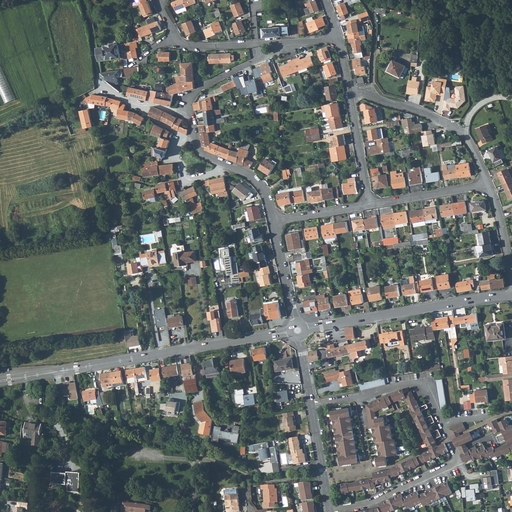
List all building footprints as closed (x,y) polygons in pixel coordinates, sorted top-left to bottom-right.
[(187,10),(186,7),(183,0),(179,0),(173,2),(176,10),(177,13),(178,13),(183,11),(187,10)] [(319,10),(315,0),(307,3),(309,7),(305,9),(307,15),(316,12),(319,10)] [(141,4),(142,6),(145,17),(153,14),(149,4),(148,2),(147,2),(145,3),(141,4)] [(244,14),(240,2),(231,5),(236,17),(244,14)] [(345,3),(337,6),(341,16),(343,15),(343,17),(345,16),(344,15),(349,13),(345,3)] [(369,13),(368,11),(360,14),(363,21),(371,18),(369,13)] [(155,22),(153,17),(146,19),(149,25),(151,33),(162,29),(160,24),(161,24),(160,21),(155,22)] [(325,25),(322,17),(313,20),(312,17),(307,19),(308,22),(307,23),(310,33),(319,29),(319,28),(325,25)] [(347,35),(348,38),(360,36),(356,19),(348,21),(350,31),(350,34),(347,35)] [(196,32),(191,20),(191,21),(183,24),(187,35),(196,32)] [(246,32),(241,20),(233,24),(237,35),(246,32)] [(213,27),(204,30),(207,38),(215,34),(215,33),(222,30),(219,22),(212,24),(213,27)] [(140,37),(151,33),(149,25),(137,29),(140,37)] [(276,36),(289,36),(289,27),(263,28),(263,37),(269,37),(276,37),(276,36)] [(360,36),(348,38),(349,41),(349,44),(352,43),(354,53),(363,52),(361,40),(366,39),(365,35),(360,36)] [(137,45),(137,42),(135,42),(127,44),(129,58),(137,57),(136,48),(135,45),(137,45)] [(99,61),(119,58),(121,58),(119,50),(119,45),(118,44),(105,46),(105,47),(97,48),(99,61)] [(326,48),(318,51),(322,63),(324,62),(330,60),(331,59),(326,48)] [(170,53),(159,52),(159,60),(170,61),(170,53)] [(231,53),(220,54),(220,62),(231,62),(231,60),(234,60),(234,55),(231,55),(231,53)] [(210,63),(220,62),(220,54),(209,54),(210,63)] [(300,58),(294,60),(298,71),(299,71),(307,68),(314,65),(310,57),(301,60),(300,58)] [(362,67),(360,58),(352,59),(354,68),(355,68),(357,75),(366,74),(364,66),(362,67)] [(283,77),(298,71),(294,60),(291,61),(292,64),(289,65),(280,68),(283,77)] [(399,77),(405,67),(393,61),(388,71),(399,77)] [(191,62),(181,63),(183,76),(185,82),(194,81),(191,62)] [(269,63),(261,66),(265,75),(262,76),(265,83),(273,80),(270,73),(272,72),(269,63)] [(337,74),(332,63),(323,66),(327,78),(337,74)] [(119,76),(120,77),(120,70),(101,73),(101,77),(113,86),(113,83),(119,84),(119,76)] [(232,78),(233,81),(236,87),(237,89),(240,89),(242,96),(249,94),(244,77),(243,74),(232,78)] [(258,94),(257,88),(254,78),(250,80),(249,75),(244,77),(249,94),(253,93),(254,96),(258,94)] [(178,83),(177,83),(180,92),(195,88),(194,85),(194,81),(185,82),(183,76),(176,76),(178,83)] [(408,83),(407,95),(418,96),(419,84),(416,83),(416,79),(412,79),(411,83),(408,83)] [(434,83),(432,84),(432,87),(433,89),(432,90),(432,89),(427,89),(427,93),(426,101),(428,101),(428,102),(429,104),(433,104),(434,103),(435,101),(437,102),(437,96),(438,94),(440,94),(440,96),(445,97),(446,80),(437,79),(437,83),(434,83)] [(222,87),(224,92),(236,87),(233,81),(222,87)] [(170,85),(172,94),(173,94),(180,92),(177,83),(170,85)] [(326,87),(328,100),(338,98),(335,85),(326,87)] [(445,102),(444,112),(451,113),(452,109),(459,109),(466,101),(463,86),(456,88),(455,89),(456,98),(455,100),(448,99),(448,102),(445,102)] [(148,92),(129,88),(128,93),(127,95),(136,97),(136,98),(141,99),(146,101),(148,92)] [(151,90),(148,101),(154,103),(157,92),(157,91),(151,90)] [(172,94),(164,93),(157,92),(154,103),(158,104),(159,103),(171,106),(174,95),(173,94),(172,94)] [(88,103),(111,107),(113,99),(108,98),(108,97),(93,94),(87,97),(88,103)] [(214,101),(214,96),(207,99),(194,104),(195,110),(204,109),(204,111),(213,110),(212,107),(212,102),(214,101)] [(118,118),(129,119),(130,111),(124,110),(126,105),(121,103),(121,101),(113,99),(111,107),(110,111),(118,113),(118,118)] [(328,117),(328,118),(330,117),(340,116),(338,103),(326,105),(327,113),(328,117)] [(161,120),(164,112),(152,107),(149,115),(161,120)] [(79,111),(82,129),(85,128),(93,126),(89,108),(79,111)] [(379,108),(365,110),(367,123),(378,122),(376,113),(380,112),(379,108)] [(214,118),(213,110),(204,111),(205,121),(197,121),(198,126),(199,126),(207,125),(214,124),(225,122),(224,118),(214,119),(214,118)] [(145,123),(147,119),(137,113),(130,111),(129,119),(134,121),(134,122),(135,122),(141,125),(143,122),(145,123)] [(205,121),(204,111),(196,112),(197,121),(205,121)] [(161,120),(172,126),(174,123),(177,118),(167,113),(164,112),(161,120)] [(343,128),(340,116),(330,117),(328,118),(325,118),(327,129),(331,128),(332,130),(343,128)] [(405,118),(401,120),(402,125),(402,127),(404,129),(407,129),(408,134),(421,132),(421,123),(415,124),(415,121),(412,121),(412,118),(405,118)] [(188,129),(188,125),(182,123),(183,120),(182,120),(179,125),(188,129)] [(171,127),(186,134),(188,129),(179,125),(174,123),(172,126),(171,127)] [(162,134),(168,137),(171,138),(172,133),(170,132),(165,129),(159,126),(156,124),(151,134),(161,137),(162,134)] [(492,140),(486,124),(477,128),(481,139),(483,138),(485,142),(492,140)] [(208,132),(207,125),(199,126),(200,134),(208,132)] [(368,130),(370,141),(377,139),(383,138),(381,129),(377,129),(368,130)] [(431,130),(421,132),(424,146),(432,145),(436,144),(434,133),(432,134),(431,130)] [(209,146),(208,132),(200,134),(201,139),(203,146),(205,146),(209,146)] [(335,140),(336,147),(344,145),(346,145),(344,134),(334,136),(335,140)] [(383,138),(377,139),(377,143),(379,143),(379,146),(378,146),(370,147),(371,155),(382,154),(381,150),(385,149),(385,153),(390,152),(388,137),(383,138)] [(162,138),(159,148),(167,150),(170,140),(162,138)] [(440,148),(452,146),(451,142),(436,144),(437,151),(440,150),(440,148)] [(213,144),(211,143),(209,146),(205,146),(205,149),(217,154),(220,146),(213,144)] [(330,148),(332,162),(336,161),(347,159),(346,154),(345,154),(344,149),(345,149),(344,145),(336,147),(332,147),(330,148)] [(230,150),(220,146),(217,154),(237,162),(239,153),(230,150)] [(499,150),(497,146),(489,150),(494,163),(496,166),(504,162),(502,158),(499,150)] [(163,157),(164,158),(167,150),(159,148),(156,147),(156,155),(154,156),(155,161),(158,161),(162,160),(163,157)] [(408,153),(420,151),(419,147),(402,150),(403,157),(409,156),(408,153)] [(248,151),(240,148),(239,153),(237,162),(244,165),(249,168),(253,162),(245,158),(246,157),(247,157),(249,151),(248,151)] [(277,163),(273,160),(271,163),(265,159),(259,168),(270,175),(277,163)] [(145,177),(160,175),(159,165),(158,161),(155,161),(143,162),(144,168),(145,177)] [(468,163),(455,165),(455,168),(457,177),(470,175),(468,163)] [(160,175),(177,172),(176,164),(163,165),(159,165),(160,175)] [(445,179),(457,177),(455,168),(449,169),(448,165),(448,164),(443,164),(445,179)] [(420,167),(415,168),(416,172),(408,173),(410,185),(423,183),(420,167)] [(431,167),(425,168),(427,182),(440,179),(438,171),(432,172),(431,167)] [(378,168),(371,169),(374,187),(376,188),(388,187),(386,174),(379,175),(376,176),(376,173),(379,172),(378,168)] [(498,173),(503,184),(511,179),(511,169),(511,168),(509,169),(508,168),(498,173)] [(396,175),(392,176),(394,188),(405,186),(404,177),(397,178),(396,175)] [(225,196),(228,196),(227,190),(226,183),(225,176),(205,181),(206,186),(211,185),(213,193),(224,191),(225,196)] [(355,177),(348,178),(349,183),(342,184),(344,194),(357,192),(355,177)] [(511,197),(511,179),(503,184),(507,193),(508,193),(510,198),(511,197)] [(168,183),(157,185),(159,192),(167,191),(174,189),(175,194),(177,194),(175,186),(178,185),(178,181),(171,182),(168,183)] [(240,183),(233,191),(243,200),(245,198),(247,199),(250,198),(253,195),(250,192),(240,183)] [(194,186),(184,191),(188,199),(191,206),(195,204),(192,197),(198,194),(194,186)] [(337,187),(322,189),(324,200),(339,198),(337,187)] [(144,191),(145,199),(158,197),(157,191),(154,191),(154,189),(144,191)] [(170,197),(171,200),(172,199),(175,197),(175,194),(174,189),(167,191),(167,193),(170,192),(171,196),(170,197)] [(302,190),(290,192),(292,203),(304,201),(302,189),(302,190)] [(309,203),(324,200),(322,189),(312,191),(308,192),(309,203)] [(183,201),(188,199),(184,191),(179,193),(183,201)] [(280,205),(292,203),(290,192),(279,194),(278,194),(280,205)] [(484,201),(470,203),(472,212),(481,210),(486,209),(484,201)] [(465,202),(452,204),(454,215),(466,213),(465,202)] [(442,217),(454,215),(452,204),(440,206),(442,217)] [(248,211),(245,212),(247,222),(261,218),(258,206),(247,208),(248,211)] [(435,207),(423,209),(425,220),(436,218),(437,218),(435,207)] [(425,224),(425,221),(425,220),(423,209),(415,211),(414,210),(410,211),(413,223),(413,227),(426,225),(425,224)] [(406,211),(393,213),(395,223),(396,227),(404,226),(403,223),(408,222),(406,211)] [(389,224),(395,223),(393,213),(381,215),(383,225),(389,224)] [(373,219),(364,220),(366,229),(366,230),(378,227),(376,216),(372,217),(373,219)] [(169,222),(175,221),(175,217),(171,218),(164,219),(165,225),(169,224),(169,222)] [(354,231),(366,229),(364,220),(364,219),(353,221),(354,231)] [(347,222),(334,224),(336,233),(348,231),(347,222)] [(324,239),(337,236),(336,233),(334,224),(322,226),(324,239)] [(318,227),(305,229),(307,240),(319,238),(318,227)] [(259,228),(250,230),(251,236),(246,237),(247,244),(264,241),(263,235),(260,235),(259,228)] [(299,232),(288,234),(289,240),(288,240),(290,250),(302,248),(300,240),(299,232)] [(427,232),(412,235),(413,240),(427,238),(428,238),(427,236),(427,232)] [(478,234),(480,245),(491,243),(489,232),(478,234)] [(397,236),(383,239),(383,241),(384,246),(393,244),(398,243),(397,236)] [(116,238),(113,239),(115,254),(122,253),(121,245),(118,245),(116,238)] [(410,248),(412,248),(410,241),(409,241),(398,243),(393,244),(395,251),(397,250),(396,248),(409,245),(410,248)] [(493,255),(491,243),(480,245),(477,245),(480,257),(493,255)] [(175,266),(187,264),(187,262),(185,252),(185,251),(180,252),(178,252),(177,248),(173,248),(173,249),(173,254),(174,254),(175,266)] [(228,248),(220,249),(221,258),(223,257),(226,275),(229,275),(231,283),(239,281),(236,263),(231,264),(228,248)] [(253,253),(256,269),(259,268),(266,266),(263,250),(253,253)] [(361,284),(365,284),(359,250),(355,251),(361,284)] [(160,263),(167,262),(165,251),(157,252),(157,251),(147,253),(148,256),(142,257),(140,257),(141,262),(142,266),(147,265),(147,264),(160,262),(160,263)] [(195,251),(185,252),(187,262),(196,261),(195,251)] [(293,255),(295,261),(307,259),(306,253),(293,255)] [(296,263),(298,275),(308,274),(312,273),(312,269),(307,270),(306,269),(310,268),(309,261),(305,262),(305,261),(296,263)] [(139,272),(143,271),(142,266),(141,262),(137,263),(129,264),(130,273),(139,271),(139,272)] [(270,270),(260,272),(262,286),(272,284),(270,274),(271,274),(270,270)] [(495,272),(489,273),(490,280),(480,281),(481,290),(505,287),(504,278),(503,278),(503,276),(502,277),(502,275),(501,274),(500,273),(499,273),(498,273),(497,274),(496,274),(495,272)] [(311,285),(308,274),(298,275),(300,287),(311,285)] [(437,277),(438,281),(439,288),(439,290),(451,287),(449,275),(437,277)] [(196,276),(188,277),(189,285),(197,284),(196,276)] [(402,282),(405,295),(416,293),(414,283),(413,276),(409,277),(409,281),(402,282)] [(422,292),(437,289),(435,282),(435,278),(420,281),(422,292)] [(472,280),(456,282),(457,292),(471,290),(471,287),(473,286),(472,280)] [(398,284),(385,287),(387,298),(400,296),(398,284)] [(380,286),(368,288),(371,301),(382,299),(380,286)] [(360,289),(348,291),(350,302),(350,303),(353,303),(353,304),(363,302),(362,294),(361,294),(360,289)] [(306,312),(319,310),(316,296),(316,294),(304,296),(305,301),(304,301),(306,312)] [(325,294),(316,296),(319,310),(331,308),(329,297),(325,298),(325,294)] [(345,309),(351,308),(350,303),(350,302),(348,302),(346,294),(334,296),(336,307),(344,305),(345,309)] [(236,300),(228,301),(230,317),(238,316),(236,300)] [(279,302),(265,305),(265,308),(267,318),(267,319),(282,316),(279,302)] [(164,308),(153,310),(156,326),(159,325),(162,326),(167,325),(164,308)] [(263,319),(267,318),(265,308),(261,309),(262,313),(250,315),(252,325),(260,324),(260,322),(264,321),(263,319)] [(213,331),(222,330),(220,318),(219,318),(218,310),(206,312),(208,320),(211,319),(213,331)] [(478,314),(466,316),(467,322),(468,323),(475,322),(475,329),(479,328),(478,314)] [(452,343),(453,346),(455,345),(455,343),(458,341),(456,324),(455,317),(454,315),(443,317),(445,329),(445,331),(448,330),(448,331),(453,330),(454,338),(453,338),(453,343),(452,343)] [(182,316),(169,318),(170,327),(184,325),(182,316)] [(468,323),(467,322),(466,316),(455,317),(456,324),(462,323),(462,328),(468,328),(468,323)] [(239,323),(248,331),(246,319),(240,319),(241,323),(239,323)] [(492,324),(486,325),(488,338),(497,337),(498,339),(506,338),(504,323),(499,323),(499,326),(492,327),(492,324)] [(356,338),(354,327),(345,328),(347,340),(356,338)] [(426,327),(411,330),(413,340),(419,339),(420,340),(428,339),(427,337),(432,336),(430,327),(426,328),(426,327)] [(131,330),(126,331),(128,349),(141,347),(139,335),(132,336),(131,330)] [(389,333),(383,334),(385,343),(385,344),(399,341),(399,343),(404,342),(403,331),(393,333),(394,334),(389,334),(389,333)] [(367,340),(349,344),(351,353),(352,352),(354,359),(355,359),(355,358),(356,358),(363,356),(361,350),(369,348),(367,340)] [(349,344),(348,345),(335,348),(334,344),(326,346),(327,350),(324,351),(324,350),(318,351),(318,350),(309,352),(310,362),(320,360),(323,359),(323,360),(323,361),(324,361),(325,361),(326,360),(326,359),(350,353),(349,344)] [(256,360),(270,358),(272,358),(270,347),(266,348),(254,350),(256,360)] [(511,355),(499,357),(500,365),(503,365),(504,373),(492,374),(493,381),(504,379),(511,378),(511,355)] [(213,361),(206,362),(209,377),(222,375),(219,358),(213,359),(213,361)] [(244,359),(232,361),(234,374),(246,372),(244,359)] [(292,359),(275,361),(277,371),(294,369),(292,359)] [(192,363),(182,364),(184,377),(194,375),(192,363)] [(177,365),(161,368),(162,378),(178,375),(177,365)] [(145,367),(136,368),(138,383),(140,383),(140,381),(139,378),(144,377),(145,380),(148,380),(145,367)] [(137,393),(140,393),(138,383),(136,368),(127,370),(129,382),(135,381),(137,393)] [(153,381),(162,379),(162,378),(161,368),(151,370),(153,381)] [(344,386),(353,383),(350,369),(337,373),(336,370),(325,373),(327,381),(338,379),(338,381),(342,381),(343,382),(344,386)] [(122,371),(112,372),(114,385),(113,386),(114,386),(124,385),(122,371)] [(104,387),(113,386),(114,385),(112,372),(101,374),(102,375),(100,375),(101,380),(102,380),(104,387)] [(194,375),(184,377),(185,381),(187,393),(199,392),(196,375),(194,375)] [(388,378),(358,384),(360,390),(386,385),(385,383),(389,383),(388,378)] [(436,380),(441,409),(443,409),(444,412),(448,412),(444,388),(443,378),(436,380)] [(69,382),(63,383),(65,396),(72,396),(72,400),(79,399),(76,383),(72,384),(70,384),(69,382)] [(244,388),(235,389),(236,394),(234,394),(236,403),(244,402),(244,405),(255,404),(253,393),(244,394),(244,388)] [(397,393),(393,395),(396,402),(400,400),(400,401),(408,398),(411,403),(410,404),(429,446),(430,446),(437,443),(437,442),(436,440),(437,438),(442,436),(439,429),(434,432),(432,431),(430,426),(430,424),(436,422),(433,415),(428,417),(426,417),(423,411),(424,409),(430,407),(428,404),(422,407),(418,400),(413,390),(406,393),(404,389),(396,392),(397,393)] [(288,390),(277,391),(278,402),(290,400),(288,390)] [(471,401),(471,402),(477,402),(489,401),(488,390),(476,391),(476,394),(470,394),(471,401)] [(98,407),(103,406),(104,405),(101,395),(97,396),(97,393),(96,391),(84,393),(85,402),(92,401),(93,404),(97,403),(98,407)] [(105,393),(100,394),(101,395),(104,405),(108,404),(105,393)] [(398,442),(396,442),(395,439),(393,440),(393,437),(392,435),(391,429),(391,427),(390,424),(388,425),(388,422),(387,419),(387,417),(380,418),(378,418),(377,419),(375,412),(382,409),(390,406),(390,405),(393,403),(390,397),(386,398),(386,397),(378,401),(379,402),(374,404),(366,406),(370,428),(373,427),(374,430),(374,433),(375,438),(376,440),(376,443),(378,442),(379,445),(379,448),(380,453),(380,455),(381,458),(376,459),(376,462),(377,464),(377,466),(384,465),(386,465),(388,464),(387,457),(398,455),(398,452),(397,450),(396,445),(398,444),(398,442)] [(166,403),(159,403),(159,410),(165,410),(178,412),(180,402),(166,400),(166,403)] [(203,402),(193,403),(195,414),(202,422),(200,425),(198,433),(209,436),(212,420),(204,410),(203,402)] [(336,410),(330,412),(330,415),(331,417),(331,420),(333,419),(334,422),(334,424),(335,429),(335,432),(336,437),(337,439),(338,445),(338,447),(339,453),(339,455),(340,457),(338,458),(339,461),(339,463),(340,466),(346,464),(348,464),(352,463),(354,463),(361,462),(361,458),(360,456),(360,453),(358,454),(357,451),(357,449),(356,444),(355,442),(354,436),(354,434),(353,428),(352,426),(351,421),(351,419),(351,416),(352,416),(352,413),(352,411),(351,408),(344,409),(342,409),(338,410),(336,410)] [(294,411),(283,413),(286,432),(296,430),(294,422),(295,422),(294,411)] [(497,419),(489,423),(490,426),(491,428),(492,430),(493,429),(495,432),(501,429),(503,432),(502,434),(496,436),(499,443),(505,440),(507,441),(508,443),(494,450),(492,447),(486,450),(483,446),(477,449),(476,447),(470,450),(468,447),(466,442),(460,445),(464,454),(462,454),(465,462),(473,458),(474,460),(481,457),(482,459),(489,456),(489,458),(496,455),(497,456),(503,453),(504,455),(506,454),(508,453),(511,452),(511,450),(511,424),(509,426),(508,423),(507,421),(506,418),(499,422),(497,419)] [(43,424),(26,422),(24,436),(34,437),(33,442),(35,443),(35,444),(40,444),(43,424)] [(463,422),(450,428),(453,435),(459,432),(466,429),(463,422)] [(222,427),(215,426),(212,440),(219,441),(219,438),(230,440),(230,443),(237,444),(239,434),(240,427),(234,425),(232,433),(229,432),(229,431),(228,430),(227,430),(226,430),(225,430),(224,431),(221,430),(222,427)] [(461,435),(454,439),(458,446),(460,445),(466,442),(477,437),(476,434),(475,433),(474,429),(461,435)] [(293,441),(292,441),(294,453),(295,453),(296,459),(298,461),(298,463),(307,461),(306,453),(304,453),(304,448),(303,448),(303,444),(303,443),(302,439),(293,441)] [(267,442),(253,444),(255,451),(259,451),(260,459),(270,457),(271,463),(277,462),(274,447),(268,448),(267,442)] [(424,454),(421,456),(424,462),(427,461),(428,462),(438,457),(439,456),(449,452),(446,443),(439,446),(431,450),(424,453),(424,454)] [(349,482),(341,484),(343,493),(351,492),(351,490),(358,489),(358,490),(373,488),(373,487),(377,486),(376,484),(391,481),(391,478),(396,476),(397,476),(418,466),(418,465),(421,464),(418,457),(414,459),(414,458),(393,468),(393,469),(390,470),(374,472),(375,479),(372,479),(372,478),(356,481),(357,482),(350,483),(349,482)] [(485,477),(486,489),(494,488),(493,484),(499,484),(497,470),(490,471),(491,477),(485,477)] [(68,474),(53,473),(53,476),(52,476),(52,479),(53,479),(52,484),(67,485),(67,484),(69,484),(68,492),(80,493),(81,475),(68,474)] [(0,495),(1,496),(2,485),(10,486),(11,481),(2,480),(0,480),(0,495)] [(312,487),(311,483),(301,483),(301,484),(299,484),(302,501),(314,499),(313,494),(314,494),(313,487),(312,487)] [(389,511),(407,504),(409,508),(423,502),(425,506),(454,494),(449,483),(420,495),(419,492),(404,498),(402,494),(381,504),(382,506),(375,509),(359,511),(355,511),(356,511),(355,511),(389,511)] [(462,487),(463,497),(467,497),(467,501),(476,500),(476,493),(480,492),(479,483),(470,484),(471,489),(466,490),(466,487),(462,487)] [(276,489),(276,485),(261,486),(262,490),(264,490),(264,503),(262,503),(263,508),(275,507),(275,502),(278,502),(278,488),(276,489)] [(238,490),(225,491),(227,511),(240,511),(238,490)] [(124,501),(122,511),(151,511),(152,511),(152,505),(148,504),(148,506),(130,503),(130,502),(124,501)] [(17,508),(13,508),(12,511),(22,511),(22,509),(28,510),(28,504),(17,502),(17,508)] [(314,502),(303,504),(304,511),(317,511),(316,506),(315,507),(314,502)]
